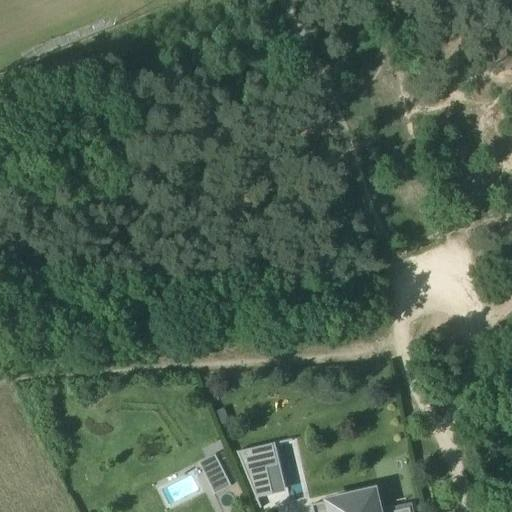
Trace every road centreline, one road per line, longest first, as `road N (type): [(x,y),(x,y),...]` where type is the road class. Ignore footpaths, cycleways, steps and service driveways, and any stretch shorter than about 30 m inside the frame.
road 1 (track): [(467,511),(380,262),(343,124),(275,0)]
road 2 (track): [(402,325),(0,373)]
road 3 (track): [(423,390),(511,297)]
